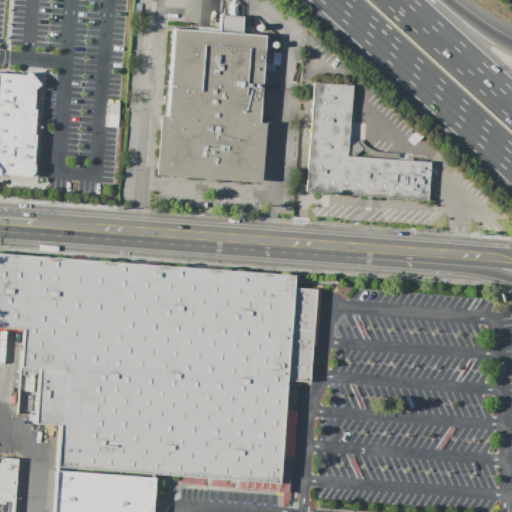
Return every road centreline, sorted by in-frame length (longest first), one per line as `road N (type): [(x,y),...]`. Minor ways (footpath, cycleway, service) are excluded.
road 1 (motorway): [(332,0),(511,165)]
road 2 (secondary): [(127,234),(350,251)]
road 3 (motorway): [(511,99),(402,0)]
